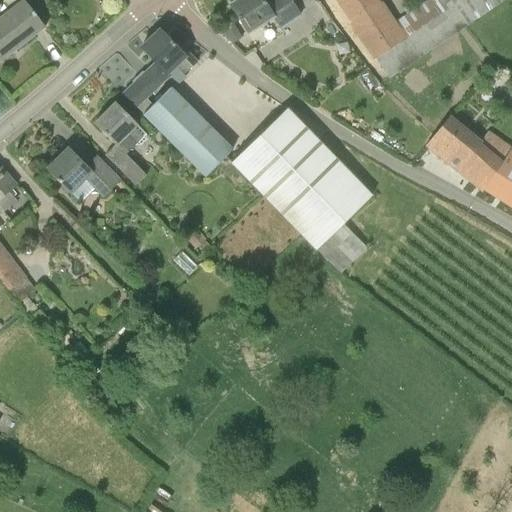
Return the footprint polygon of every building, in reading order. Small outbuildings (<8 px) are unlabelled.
[(0,61),(44,27),(23,0),(20,0),(0,17),(0,61)] [(265,0),(263,2),(262,0),(237,0),(229,6),(247,34),(273,17),(279,28),(299,15),(289,0),(265,0)] [(336,0),(389,77),(463,27),(439,0),(429,0),(394,24),(378,0),(336,0)] [(503,0),(439,0),(463,27),(503,0)] [(241,38),(232,24),(219,33),(233,44),(241,38)] [(174,46),(159,30),(140,48),(154,64),(143,74),(142,72),(131,82),(133,84),(122,94),(135,108),(136,107),(143,115),(142,115),(202,179),(234,150),(173,86),(155,103),(149,96),(172,74),(170,72),(176,66),(184,75),(196,63),(177,43),(174,46)] [(140,146),(146,141),(146,135),(137,125),(115,103),(93,124),(115,146),(105,155),(124,174),(135,185),(145,175),(134,164),(126,155),(135,146),(140,146)] [(315,251),(371,196),(286,109),(230,164),(315,251)] [(476,140),(448,118),(433,136),(434,137),(426,146),(481,191),(483,189),(511,205),(511,139),(489,123),(476,140)] [(86,166),(69,149),(46,170),(69,194),(85,180),(103,199),(121,182),(96,157),(86,166)] [(0,167),(0,208),(3,212),(16,201),(9,193),(16,187),(0,168),(0,167)] [(189,237),(201,252),(209,246),(197,231),(189,237)] [(0,280),(9,293),(25,281),(0,248),(0,280)] [(134,282),(143,292),(150,286),(141,276),(134,282)] [(51,324),(40,310),(33,316),(45,330),(51,324)] [(71,348),(75,354),(79,359),(81,358),(88,353),(79,342),(71,348)] [(110,426),(113,424),(123,416),(122,415),(92,377),(99,371),(91,362),(87,366),(81,358),(79,359),(75,354),(64,364),(74,376),(73,377),(110,426)]
